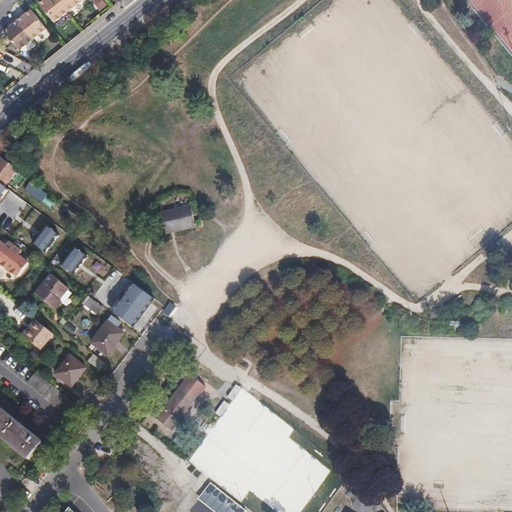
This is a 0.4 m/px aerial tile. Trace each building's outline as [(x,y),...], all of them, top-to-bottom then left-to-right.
[(39,0),(55,18),(78,0),(39,0)] [(99,10),(107,4),(104,0),(92,0),(93,0),(99,10)] [(20,46),(47,25),(32,6),(26,10),(25,9),(9,21),(10,23),(5,27),(20,46)] [(17,170),(2,160),(0,162),(0,183),(5,186),(17,170)] [(0,200),(8,189),(5,186),(0,183),(0,200)] [(30,183),(25,190),(38,200),(43,193),(30,183)] [(159,236),(195,230),(190,206),(155,213),(159,236)] [(61,238),(49,228),(35,247),(47,256),(61,238)] [(0,266),(15,247),(9,242),(6,245),(0,241),(0,266)] [(15,247),(0,266),(0,268),(6,273),(8,271),(17,278),(28,263),(19,256),(21,252),(15,247)] [(73,247),(59,265),(71,275),(86,256),(73,247)] [(46,282),(36,295),(56,310),(61,303),(59,301),(68,289),(54,278),(48,284),(46,282)] [(112,314),(132,329),(153,300),(134,285),(112,314)] [(89,299),(84,305),(98,316),(102,309),(89,299)] [(114,316),(108,323),(116,328),(121,321),(114,316)] [(116,328),(108,323),(92,344),(108,356),(115,347),(124,335),(116,328)] [(53,335),(39,324),(26,339),(41,351),(53,335)] [(70,357),(56,375),(72,387),(86,369),(70,357)] [(105,364),(97,358),(91,366),(99,372),(105,364)] [(66,415),(75,404),(60,392),(36,373),(28,384),(66,415)] [(183,436),(197,418),(209,402),(217,392),(191,373),(158,417),(183,436)] [(0,408),(0,436),(29,460),(43,443),(0,408)]
